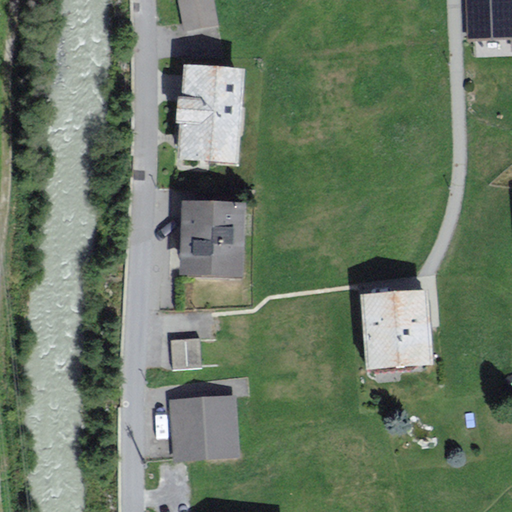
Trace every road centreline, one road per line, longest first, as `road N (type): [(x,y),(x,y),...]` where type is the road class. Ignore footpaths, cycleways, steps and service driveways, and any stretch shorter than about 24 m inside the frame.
road 1 (residential): [(145,0),(130,408),(134,511)]
road 2 (track): [(6,0),(0,167)]
